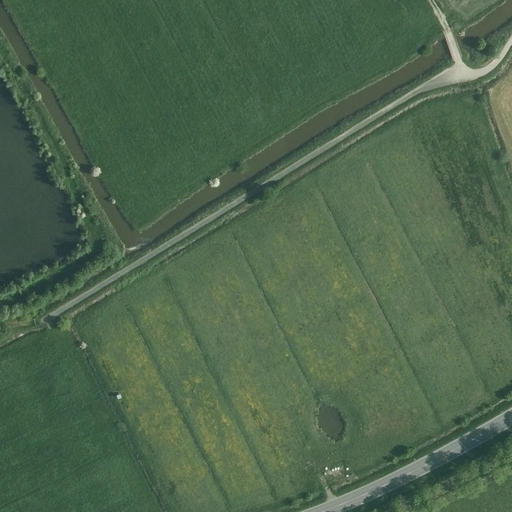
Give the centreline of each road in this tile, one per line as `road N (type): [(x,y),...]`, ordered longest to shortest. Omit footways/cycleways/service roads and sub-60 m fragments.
road 1 (track): [(511,41),(484,67),(403,99),(49,316)]
road 2 (secondary): [(324,511),(511,418)]
